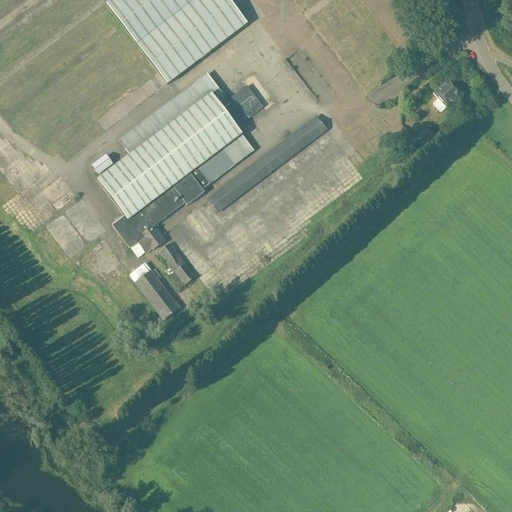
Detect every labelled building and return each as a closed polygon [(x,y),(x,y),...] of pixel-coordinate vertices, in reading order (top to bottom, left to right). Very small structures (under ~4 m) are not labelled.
[(167,86),(247,25),(228,0),(113,0),(106,6),(167,86)] [(187,207),(204,194),(202,191),(254,152),(223,111),(231,105),(207,73),(119,140),(131,156),(97,181),(124,217),(112,226),(130,250),(137,244),(146,255),(152,251),(152,252),(166,242),(155,227),(185,204),(187,207)] [(447,109),(463,94),(449,79),(433,94),(447,109)] [(218,215),(328,131),(316,116),(206,200),(218,215)] [(437,137),(427,126),(414,138),(424,149),(437,137)] [(99,176),(113,165),(106,156),(92,166),(99,176)] [(183,220),(200,245),(209,239),(192,213),(183,220)] [(196,278),(171,244),(155,256),(160,262),(163,260),(174,273),(169,277),(180,292),(196,278)] [(193,272),(206,263),(198,252),(185,262),(193,272)] [(152,272),(145,264),(129,277),(163,322),(180,310),(184,315),(166,329),(176,342),(205,319),(190,299),(181,305),(179,302),(177,304),(159,280),(161,279),(155,271),(152,272)]
